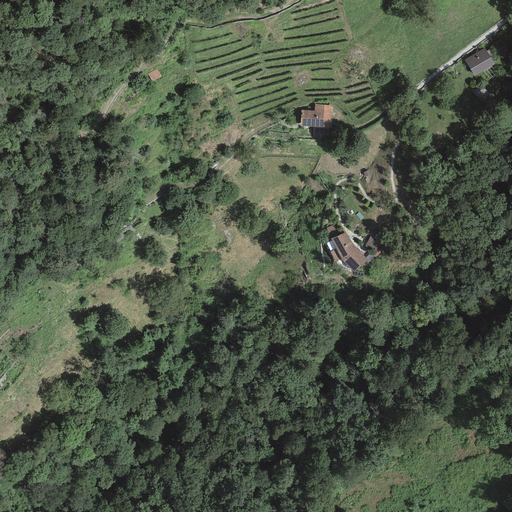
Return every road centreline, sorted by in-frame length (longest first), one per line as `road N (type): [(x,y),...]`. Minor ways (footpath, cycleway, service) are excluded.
road 1 (track): [(511,7),(376,119),(357,128),(262,131),(214,169),(125,215)]
road 2 (track): [(291,0),(218,24),(179,24),(112,101),(0,170)]
